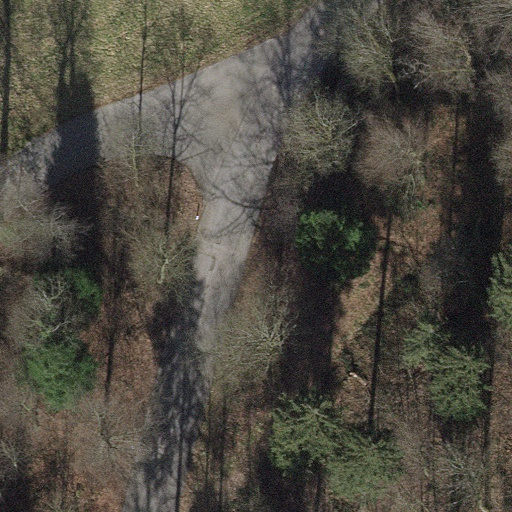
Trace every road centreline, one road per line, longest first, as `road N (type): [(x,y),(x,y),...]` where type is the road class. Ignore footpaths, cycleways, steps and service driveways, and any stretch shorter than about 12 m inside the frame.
road 1 (unclassified): [(349,0),(283,78),(253,142),(151,511)]
road 2 (track): [(206,511),(357,309),(511,176)]
road 3 (track): [(283,78),(115,126),(40,163),(0,196)]
